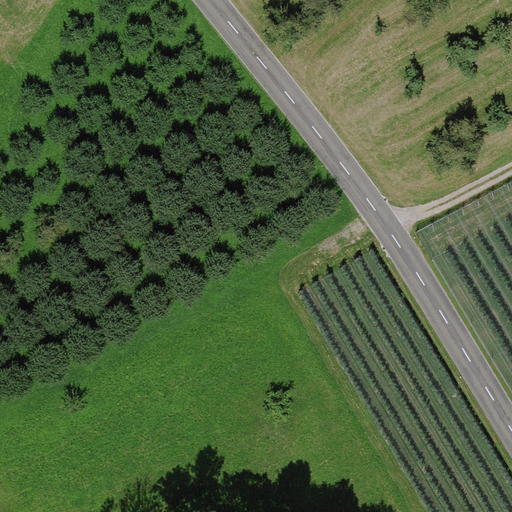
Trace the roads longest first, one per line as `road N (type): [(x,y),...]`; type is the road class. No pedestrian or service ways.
road 1 (tertiary): [(208,0),(386,227),(511,430)]
road 2 (track): [(386,227),(511,171)]
